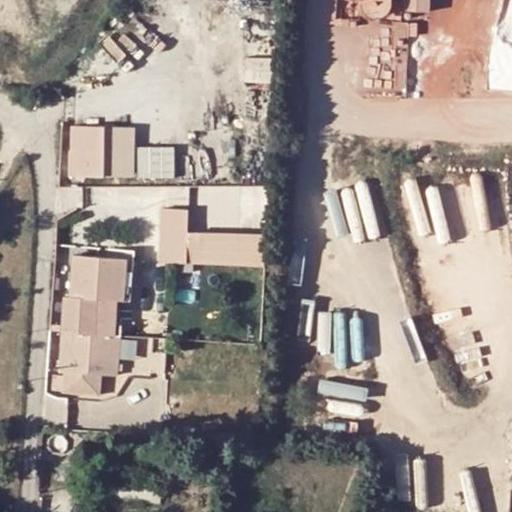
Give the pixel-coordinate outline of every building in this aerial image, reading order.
[(107,128),(71,126),(68,176),(105,178),(107,128)] [(135,130),(107,128),(105,178),(133,180),(135,130)] [(173,175),(174,146),(142,145),(142,175),(173,175)] [(187,207),(161,206),(160,261),(265,269),(268,230),(187,231),(187,207)] [(74,254),(71,296),(64,295),(59,370),(118,374),(120,334),(113,333),(95,332),(97,298),(116,298),(123,299),(126,257),(74,254)] [(97,298),(95,332),(113,333),(116,298),(97,298)] [(103,446),(103,435),(83,434),(83,445),(103,446)]
